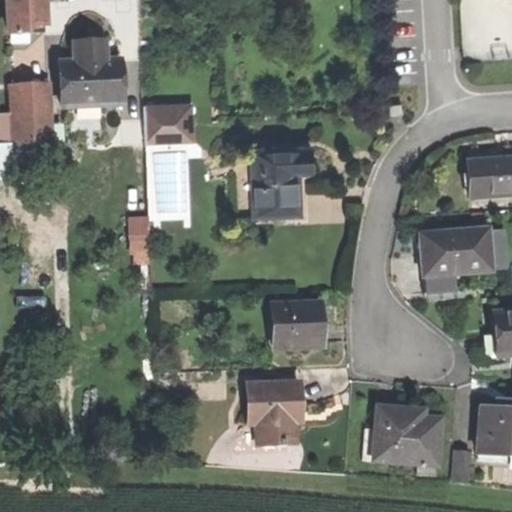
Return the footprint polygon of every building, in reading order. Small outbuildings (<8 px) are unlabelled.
[(7,0),(9,36),(27,35),(34,29),(44,28),(45,28),(43,0),(7,0)] [(60,65),(61,109),(121,107),(120,63),(104,64),(103,45),(83,46),(72,46),(73,65),(60,65)] [(11,86),(13,146),(49,145),(46,85),(11,86)] [(400,105),(385,107),(386,117),(401,115),(400,105)] [(174,109),(174,126),(190,125),(189,108),(174,109)] [(143,110),(144,127),(162,126),(161,109),(143,110)] [(144,127),(145,143),(191,141),(190,125),(174,126),(174,109),(161,109),(162,126),(144,127)] [(253,218),(299,216),(298,187),(297,174),(310,174),(309,150),(250,152),(253,218)] [(466,165),(468,200),(511,196),(511,161),(494,163),(466,165)] [(152,260),(147,213),(125,215),(130,262),(152,260)] [(484,232),(487,271),(504,270),(500,231),(484,232)] [(452,274),(487,271),(484,232),(419,238),(422,267),(424,296),(454,293),(452,274)] [(424,296),(425,302),(454,300),(454,293),(424,296)] [(271,351),(318,350),(317,327),(316,307),(270,309),(271,351)] [(511,315),(490,317),(492,339),(493,358),(511,357),(511,315)] [(253,426),(253,448),(292,446),(291,425),(297,425),(296,403),(295,387),(244,389),(246,427),(253,426)] [(480,409),(476,454),(511,457),(511,403),(511,404),(495,402),(494,410),(480,409)] [(438,422),(419,421),(396,419),(397,412),(375,410),(373,432),(363,431),(361,463),(434,468),(438,422)] [(407,413),(397,412),(396,419),(419,421),(420,413),(407,413)] [(452,453),(450,484),(464,485),(466,454),(452,453)]
